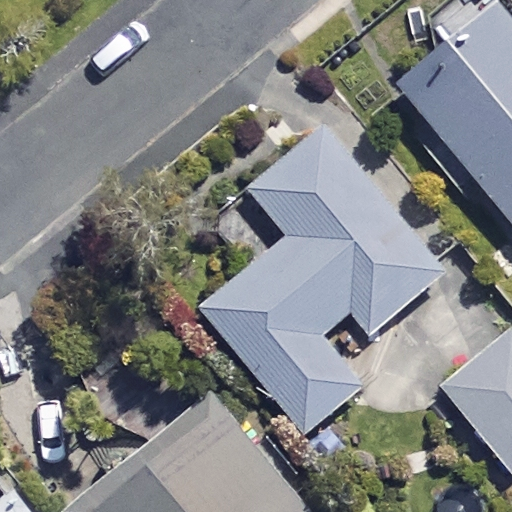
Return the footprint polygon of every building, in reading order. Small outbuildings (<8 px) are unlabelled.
[(511,29),(496,11),(397,93),(511,232),(511,29)] [(440,279),(320,131),(194,234),(234,282),(198,311),(301,438),(359,391),(336,364),(440,279)] [(511,471),(511,331),(439,389),(507,476),(511,471)] [(298,511),(208,401),(72,511),(298,511)] [(458,511),(442,489),(409,511),(458,511)] [(21,511),(8,495),(0,501),(0,511),(21,511)]
